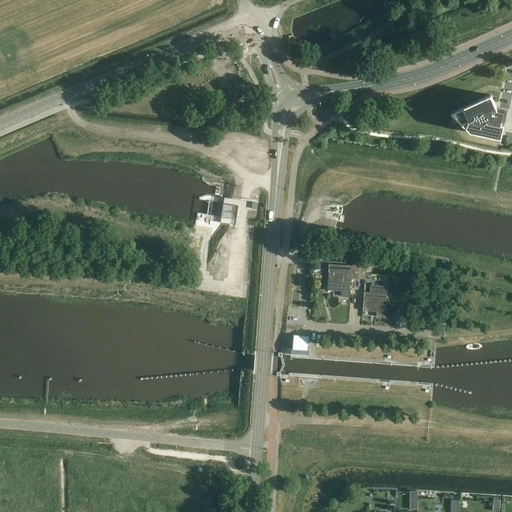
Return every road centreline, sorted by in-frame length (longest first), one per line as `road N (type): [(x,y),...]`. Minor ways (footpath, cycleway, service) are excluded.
road 1 (tertiary): [(0,124),(251,20)]
road 2 (secondary): [(259,418),(278,159)]
road 3 (unclassified): [(0,424),(256,449)]
road 4 (track): [(231,163),(174,142),(91,132),(62,107)]
road 5 (secondary): [(350,89),(424,74),(511,37)]
